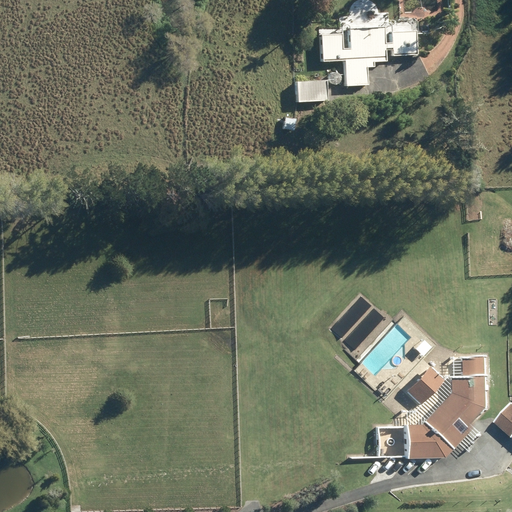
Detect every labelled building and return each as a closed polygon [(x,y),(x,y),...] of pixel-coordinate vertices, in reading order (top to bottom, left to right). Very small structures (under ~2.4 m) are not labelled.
[(383,27),(346,27),(346,29),(345,31),(316,32),(316,59),(341,59),(340,85),(367,85),(367,60),(382,60),(382,48),(388,48),(388,54),(416,54),(416,29),(388,29),(388,39),(382,39),(383,27)] [(325,77),(292,79),(293,102),(326,101),(325,77)] [(294,118),(283,117),(282,129),(294,130),(294,118)] [(361,296),(330,329),(339,337),(370,304),(361,296)] [(375,308),(344,341),(354,351),(385,317),(375,308)] [(444,456),(488,407),(488,375),(488,353),(457,353),(457,374),(445,374),(445,392),(419,420),(402,423),(402,457),(444,456)] [(511,403),(496,420),(511,435),(511,403)]
